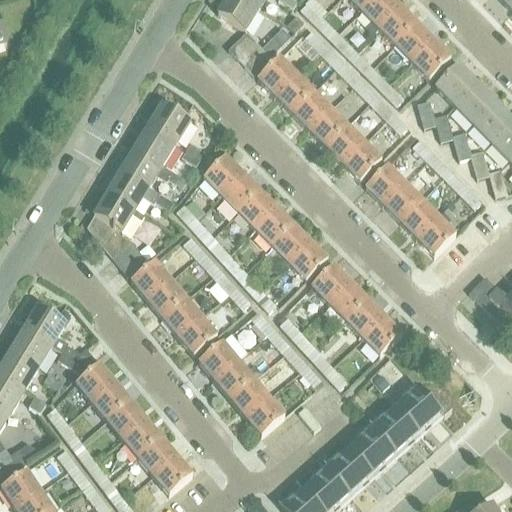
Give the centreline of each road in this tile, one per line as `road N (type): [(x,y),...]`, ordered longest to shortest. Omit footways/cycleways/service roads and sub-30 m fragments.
road 1 (residential): [(430,315),(205,87),(149,46)]
road 2 (residential): [(244,487),(98,308),(28,244)]
road 3 (residential): [(28,244),(149,46)]
road 4 (residential): [(244,487),(270,483),(346,423)]
